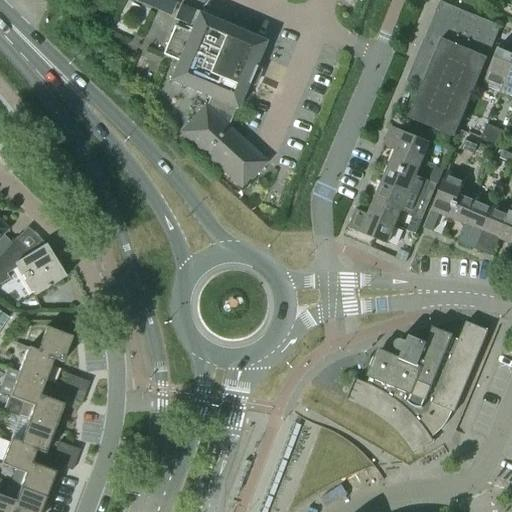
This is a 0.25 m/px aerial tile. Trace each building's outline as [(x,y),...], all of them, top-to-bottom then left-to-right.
[(454,138),(500,28),(500,27),(439,2),(406,82),(420,88),(408,119),(454,138)] [(236,110),(255,64),(264,43),(197,14),(190,30),(183,27),(182,30),(174,27),(161,55),(177,62),(168,81),(208,98),(204,108),(204,106),(179,133),(241,190),(266,163),(227,128),(234,109),(236,110)] [(501,91),(511,64),(511,42),(511,45),(511,50),(499,45),(483,84),(501,91)] [(511,95),(511,64),(501,91),(511,95)] [(422,160),(429,143),(391,127),(383,146),(395,151),(389,167),(402,172),(409,155),(422,161),(421,162),(425,163),(426,161),(422,160)] [(420,199),(427,181),(415,176),(420,164),(424,166),(425,163),(421,162),(422,161),(409,155),(402,172),(389,167),(382,183),(420,199)] [(474,199),(476,195),(473,194),(472,198),(460,193),(465,180),(446,173),(431,211),(448,218),(454,205),(470,212),(476,199),(474,199)] [(413,217),(420,199),(382,183),(375,200),(388,205),(381,222),(394,227),(394,226),(398,228),(399,225),(395,224),(400,212),(413,217)] [(476,244),(492,206),(477,200),(478,196),(476,195),(474,199),(476,199),(470,212),(454,205),(448,218),(464,225),(456,243),(468,248),(470,242),(476,244)] [(394,227),(381,222),(388,205),(375,200),(368,215),(356,210),(348,229),(386,245),(393,228),(397,230),(398,228),(394,226),(394,227)] [(510,214),(511,210),(509,209),(508,213),(492,206),(476,244),(482,247),(480,253),(491,257),(499,239),(511,244),(511,229),(503,226),(509,213),(510,214)] [(511,210),(510,214),(509,213),(503,226),(511,229),(511,210)] [(431,232),(435,223),(427,219),(423,229),(431,232)] [(0,255),(11,244),(2,236),(8,230),(0,222),(0,255)] [(65,278),(45,245),(25,257),(12,245),(18,239),(17,238),(11,244),(0,255),(0,288),(10,282),(4,272),(15,265),(25,282),(29,279),(35,290),(31,292),(34,297),(65,278)] [(454,413),(488,331),(466,322),(458,341),(452,338),(453,336),(433,328),(432,328),(426,343),(409,336),(407,342),(403,341),(401,340),(398,341),(397,342),(395,344),(395,346),(395,348),(396,350),(398,351),(401,352),(399,358),(378,349),(366,377),(369,378),(366,384),(354,379),(344,401),(355,405),(365,410),(374,416),(383,422),(391,430),(399,437),(406,446),(412,455),(421,450),(433,443),(430,438),(436,434),(441,430),(445,424),(448,419),(451,413),(454,413)] [(61,363),(71,338),(45,328),(36,352),(35,353),(52,359),(52,360),(61,363)] [(43,383),(52,360),(52,359),(35,353),(36,352),(27,348),(18,373),(43,383)] [(38,396),(43,383),(18,373),(8,369),(0,390),(0,394),(23,403),(34,407),(38,396)] [(63,385),(74,389),(78,379),(67,375),(63,385)] [(74,389),(84,393),(88,383),(78,379),(74,389)] [(70,400),(74,389),(63,385),(60,396),(70,400)] [(70,400),(80,404),(84,393),(74,389),(70,400)] [(53,431),(62,405),(38,396),(34,407),(23,403),(8,397),(3,412),(18,418),(53,431)] [(44,455),(53,431),(18,418),(10,439),(19,443),(18,444),(35,450),(35,451),(44,455)] [(26,474),(30,464),(35,451),(35,450),(18,444),(19,443),(10,439),(0,465),(16,471),(26,474)] [(65,454),(68,447),(58,443),(54,453),(61,456),(65,454)] [(74,461),(78,451),(68,447),(65,454),(61,456),(63,460),(67,458),(74,461)] [(60,467),(71,471),(74,461),(67,458),(63,460),(60,467)] [(45,497),(54,473),(30,464),(26,474),(16,471),(10,485),(45,497)] [(39,511),(45,497),(10,485),(5,499),(15,502),(11,511),(39,511)] [(0,511),(11,511),(15,502),(5,499),(0,496),(0,511)]
